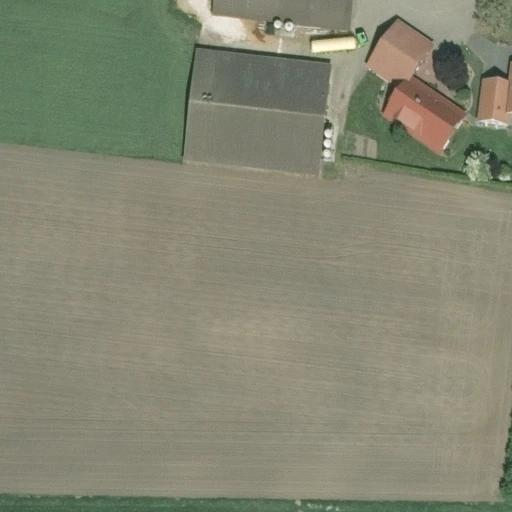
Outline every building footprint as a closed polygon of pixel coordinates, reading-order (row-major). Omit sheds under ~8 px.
[(225,0),(222,22),(350,39),(355,0),(225,0)] [(433,50),(398,26),(369,69),(403,93),(410,83),(433,50)] [(331,77),(200,61),(187,168),(318,184),(331,77)] [(403,93),(387,118),(442,155),(466,120),(410,83),(403,93)] [(509,117),(511,92),(511,88),(486,85),(480,124),(507,128),(509,117)]
